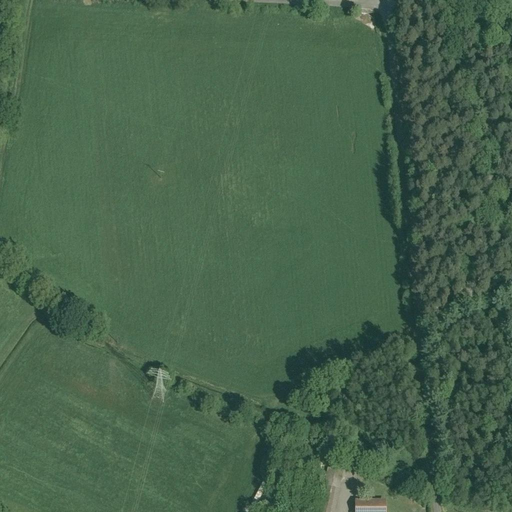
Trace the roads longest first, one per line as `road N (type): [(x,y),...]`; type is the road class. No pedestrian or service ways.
road 1 (residential): [(386,10),(436,511)]
road 2 (residential): [(511,41),(423,10),(386,10)]
road 3 (unclassified): [(386,10),(267,0)]
